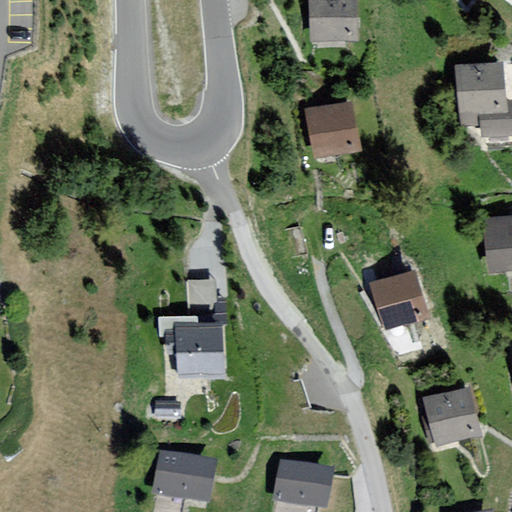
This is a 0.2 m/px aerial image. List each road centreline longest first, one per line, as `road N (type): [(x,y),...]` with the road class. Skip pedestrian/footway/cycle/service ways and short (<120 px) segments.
road 1 (residential): [(194,140),(262,278),(345,390),(382,511)]
road 2 (unclassified): [(130,0),(142,126),(165,140),(194,140)]
road 3 (unclassified): [(194,140),(219,119),(213,0)]
